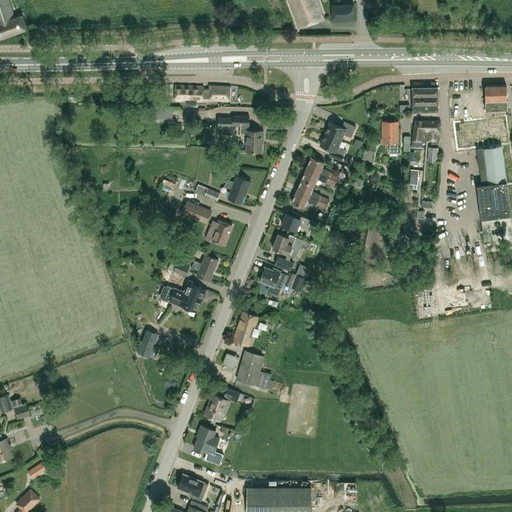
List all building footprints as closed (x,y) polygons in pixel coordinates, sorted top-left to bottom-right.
[(0,0),(0,37),(26,29),(21,12),(17,14),(18,16),(14,18),(8,0),(0,0)] [(288,0),(298,27),(324,19),(316,0),(288,0)] [(331,5),(331,20),(354,19),(353,4),(331,5)] [(229,87),(221,87),(210,86),(209,92),(203,92),(203,86),(181,85),(181,88),(175,88),(175,100),(185,100),(185,104),(196,105),(196,101),(203,101),(203,97),(209,97),(209,99),(228,99),(229,87)] [(493,90),(493,85),(484,86),(485,110),(507,109),(507,106),(504,106),(504,103),(496,104),(496,90),(493,90)] [(506,85),(493,85),(493,90),(496,90),(496,104),(504,103),(504,106),(507,106),(506,85)] [(413,111),(438,111),(438,87),(412,87),(413,111)] [(476,148),(501,145),(497,115),(452,121),(456,151),(476,148)] [(218,116),(218,125),(218,132),(232,132),(233,126),(240,126),(240,134),(245,134),(245,151),(261,152),(262,139),(263,139),(263,130),(248,130),(249,116),(233,116),(233,117),(218,116)] [(415,120),(412,141),(411,146),(422,147),(422,141),(424,131),(425,131),(426,121),(415,120)] [(325,133),(341,140),(344,134),(351,137),(355,126),(344,121),(342,127),(330,122),(325,133)] [(398,153),(398,143),(398,121),(382,121),(382,143),(389,143),(389,153),(398,153)] [(440,121),(426,121),(425,131),(426,131),(426,140),(431,140),(431,143),(438,143),(438,141),(439,141),(439,131),(440,131),(440,121)] [(341,140),(325,133),(320,145),(332,150),(329,155),(341,160),(345,150),(338,146),(341,140)] [(366,160),(372,161),(376,144),(370,142),(366,160)] [(507,185),(501,145),(476,148),(479,169),(480,168),(482,185),(478,185),(482,219),(511,215),(507,185)] [(438,147),(429,147),(427,162),(437,163),(437,160),(440,160),(441,152),(438,151),(438,147)] [(331,171),(321,167),(324,162),(311,156),(306,168),(337,181),(339,177),(330,173),(331,171)] [(306,168),(301,179),(314,185),(317,179),(326,183),(326,182),(335,186),(337,181),(306,168)] [(227,198),(241,203),(246,192),(246,193),(251,182),(236,176),(234,182),(227,179),(224,185),(231,188),(227,198)] [(314,185),(301,179),(296,190),(327,204),(329,200),(320,196),(321,195),(311,191),(314,185)] [(220,193),(207,188),(198,184),(195,192),(216,200),(220,193)] [(327,204),(296,190),(291,202),(304,208),(307,201),(316,205),(325,208),(327,204)] [(211,211),(191,203),(187,201),(183,210),(182,212),(206,222),(211,211)] [(282,223),(282,224),(295,230),(298,225),(309,230),(313,221),(301,216),(300,219),(295,217),(297,213),(288,209),(284,219),(283,218),(280,223),(282,223)] [(219,220),(214,218),(206,239),(211,241),(212,239),(224,244),(232,225),(219,220)] [(288,254),(295,237),(289,234),(288,237),(278,233),(272,248),(288,254)] [(276,264),(283,266),(288,255),(280,252),(276,264)] [(210,281),(213,274),(212,274),(218,259),(205,254),(201,263),(194,260),(191,267),(198,270),(196,275),(210,281)] [(189,266),(177,261),(172,259),(170,261),(165,259),(164,262),(169,264),(168,268),(173,270),(185,276),(189,266)] [(305,277),(309,267),(299,263),(295,273),(305,277)] [(288,271),(286,274),(273,269),(273,270),(264,267),(259,280),(280,289),(283,284),(291,287),(296,274),(288,271)] [(306,278),(296,274),(291,287),(301,291),(306,278)] [(206,290),(192,284),(187,282),(184,292),(167,285),(162,296),(171,299),(170,301),(176,304),(177,302),(179,303),(179,304),(196,311),(197,311),(203,296),(204,297),(206,290)] [(250,338),(257,317),(243,311),(233,340),(247,345),(250,338)] [(266,388),(270,373),(259,370),(263,356),(246,350),(237,379),(266,388)] [(226,352),(222,365),(234,369),(238,356),(226,352)] [(219,371),(234,377),(235,372),(220,366),(219,371)] [(242,395),(239,393),(240,392),(227,387),(224,396),(236,401),(237,399),(240,400),(242,395)] [(8,394),(0,396),(0,406),(1,411),(12,408),(8,394)] [(221,421),(229,400),(213,394),(204,415),(221,421)] [(17,419),(22,417),(19,407),(14,408),(17,419)] [(32,435),(30,424),(23,426),(22,423),(11,424),(13,438),(32,435)] [(219,438),(213,436),(215,430),(201,425),(196,435),(198,436),(193,447),(207,452),(204,458),(216,463),(219,456),(213,453),(216,445),(219,438)] [(0,433),(0,460),(12,457),(6,438),(2,439),(0,433)] [(36,473),(33,468),(28,472),(31,477),(36,473)] [(208,483),(183,473),(177,487),(190,493),(189,496),(201,500),(208,483)] [(310,511),(310,487),(246,487),(246,511),(310,511)] [(16,511),(23,511),(27,511),(41,498),(30,488),(15,503),(20,508),(16,511)]
